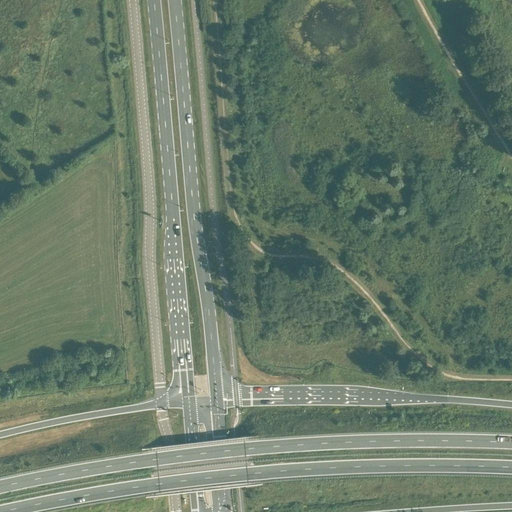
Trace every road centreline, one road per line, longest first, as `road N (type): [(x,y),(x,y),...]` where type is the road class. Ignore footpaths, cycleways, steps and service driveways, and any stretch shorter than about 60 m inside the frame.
road 1 (trunk): [(511,443),(245,449),(0,487)]
road 2 (trunk): [(7,511),(248,475),(511,468)]
road 3 (unclassified): [(130,0),(161,402)]
road 4 (primary): [(152,0),(186,401)]
road 5 (primary): [(218,399),(175,0)]
road 6 (trunk): [(511,405),(218,399)]
road 7 (trunk): [(161,402),(0,435)]
